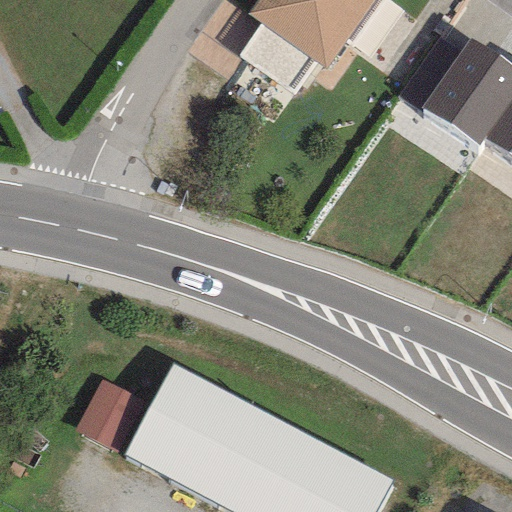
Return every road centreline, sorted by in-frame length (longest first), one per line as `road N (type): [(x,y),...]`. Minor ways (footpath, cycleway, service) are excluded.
road 1 (secondary): [(63,227),(266,293),(511,409)]
road 2 (residential): [(63,227),(204,0)]
road 3 (track): [(0,347),(63,227)]
